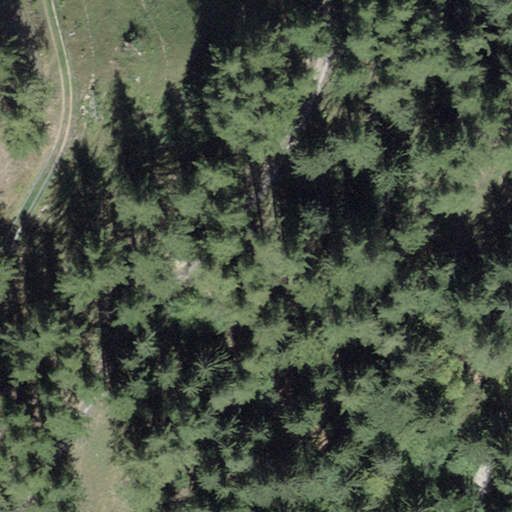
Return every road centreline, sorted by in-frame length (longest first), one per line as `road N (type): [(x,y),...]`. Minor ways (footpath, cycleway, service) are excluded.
road 1 (track): [(330,0),(333,22),(314,73),(237,222),(145,301),(6,511)]
road 2 (track): [(47,0),(69,84),(66,125),(12,235),(0,325)]
